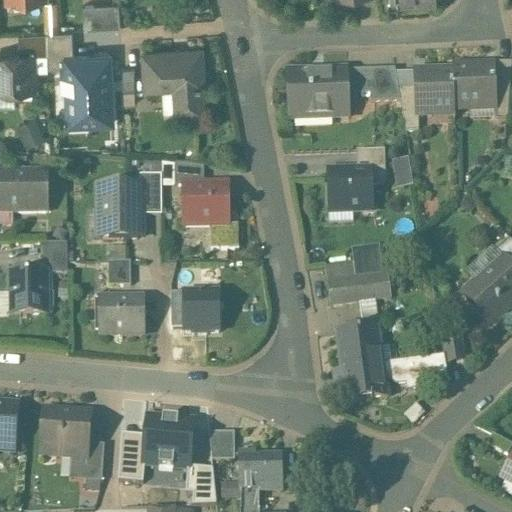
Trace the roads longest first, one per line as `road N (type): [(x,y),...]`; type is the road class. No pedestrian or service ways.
road 1 (residential): [(240,40),(295,353),(280,402)]
road 2 (residential): [(0,368),(280,402)]
road 3 (residential): [(240,40),(457,31),(480,0)]
road 4 (residential): [(410,473),(511,362)]
road 5 (residential): [(280,402),(410,473)]
